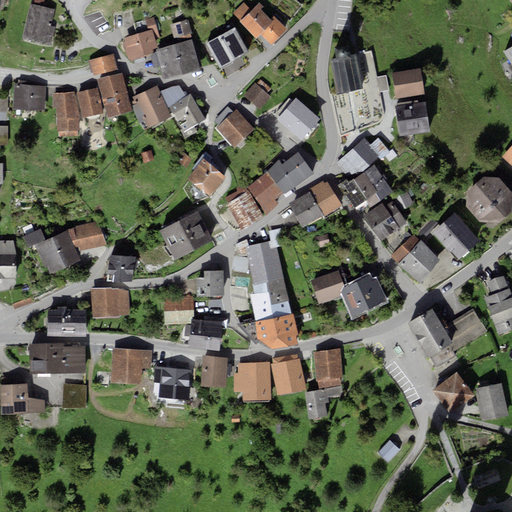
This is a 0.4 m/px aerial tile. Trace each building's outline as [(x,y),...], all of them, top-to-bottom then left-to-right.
[(244,3),(232,13),(257,39),(262,35),(271,45),(287,31),(274,17),(270,20),(261,10),(264,7),(260,3),(251,11),(244,3)] [(58,13),(34,7),(27,40),(56,46),(61,28),(58,13)] [(143,37),(130,41),(135,62),(166,53),(168,52),(163,39),(168,38),(161,19),(140,26),(143,37)] [(198,24),(177,27),(180,41),(201,39),(198,24)] [(235,29),(206,44),(220,70),(249,54),(235,29)] [(203,44),(185,48),(193,73),(210,69),(203,44)] [(330,59),(337,95),(364,89),(357,54),(351,55),(349,44),(334,47),(336,58),(330,59)] [(168,52),(166,53),(173,78),(193,73),(185,48),(168,52)] [(112,56),(88,61),(92,75),(115,70),(112,56)] [(420,69),(392,73),(396,98),(424,94),(420,69)] [(130,73),(104,79),(110,99),(134,93),(136,92),(130,73)] [(388,76),(378,77),(380,92),(390,91),(388,76)] [(249,95),(265,109),(276,97),(260,83),(249,95)] [(50,87),(19,85),(18,108),(49,110),(50,87)] [(163,87),(142,96),(156,127),(179,116),(174,108),(166,92),(163,87)] [(179,87),(166,92),(174,108),(191,98),(185,87),(179,87)] [(103,88),(83,92),(89,118),(110,113),(103,88)] [(79,93),(57,94),(57,109),(62,109),(63,118),(62,131),(85,130),(84,117),(79,93)] [(109,99),(114,118),(140,112),(134,93),(110,99),(109,99)] [(0,112),(10,113),(11,96),(0,95),(0,112)] [(197,95),(174,108),(188,134),(212,121),(197,95)] [(319,120),(294,100),(277,123),(301,142),(319,120)] [(395,106),(400,136),(430,131),(426,101),(395,106)] [(243,112),(222,130),(240,149),(260,131),(243,112)] [(344,157),(336,163),(352,180),(378,157),(381,160),(385,156),(389,162),(400,155),(394,148),(390,151),(378,138),(371,145),(365,138),(344,157)] [(298,154),(270,174),(289,196),(317,175),(298,154)] [(206,160),(187,181),(207,199),(225,178),(206,160)] [(373,165),(365,172),(381,200),(393,192),(385,181),(387,179),(384,175),(382,176),(373,165)] [(365,172),(353,180),(370,206),(371,207),(381,200),(365,172)] [(249,189),(266,215),(286,202),(283,199),(287,195),(270,174),(249,189)] [(472,193),(470,208),(489,225),(509,225),(511,221),(511,184),(505,178),(489,178),(472,193)] [(308,190),(310,192),(324,215),(325,216),(343,205),(326,179),(308,190)] [(347,179),(339,185),(352,210),(356,208),(359,213),(370,206),(353,180),(349,183),(347,179)] [(414,203),(406,190),(395,196),(403,209),(414,203)] [(248,192),(226,205),(238,228),(261,215),(248,192)] [(290,203),(302,228),(324,215),(310,192),(290,203)] [(383,203),(364,216),(381,241),(407,224),(393,202),(385,206),(383,203)] [(197,213),(161,231),(178,259),(212,242),(197,213)] [(455,213),(432,233),(450,253),(452,251),(459,259),(479,241),(455,213)] [(73,231),(84,252),(109,246),(103,223),(73,231)] [(282,229),(269,231),(271,241),(275,241),(276,247),(285,245),(282,229)] [(73,231),(60,236),(76,265),(88,259),(84,252),(73,231)] [(328,234),(315,237),(317,247),(330,244),(328,234)] [(391,256),(398,265),(420,241),(414,235),(391,256)] [(60,236),(42,246),(59,273),(76,265),(60,236)] [(247,240),(236,245),(241,255),(247,253),(245,247),(250,246),(247,240)] [(420,241),(398,265),(421,283),(440,260),(421,240),(420,241)] [(250,246),(245,247),(247,253),(253,285),(267,282),(282,279),(276,247),(275,241),(271,241),(250,246)] [(21,256),(0,255),(0,280),(21,280),(21,256)] [(136,256),(110,256),(108,281),(133,281),(136,256)] [(310,280),(319,305),(343,296),(342,292),(345,287),(343,280),(339,269),(310,280)] [(204,279),(195,279),(195,296),(222,295),(221,272),(204,273),(204,279)] [(353,275),(343,280),(345,287),(342,292),(343,296),(353,316),(387,301),(377,279),(372,281),(369,275),(356,281),(353,275)] [(282,279),(267,282),(268,291),(270,305),(289,301),(282,279)] [(496,297),(488,300),(498,327),(511,321),(511,288),(507,279),(491,285),(496,297)] [(267,282),(253,285),(253,284),(255,294),(268,291),(267,282)] [(91,288),(92,318),(121,318),(120,315),(130,315),(129,292),(118,289),(112,289),(111,288),(91,288)] [(255,294),(251,294),(256,321),(292,314),(289,301),(270,305),(268,291),(255,294)] [(197,300),(166,301),(167,325),(194,324),(198,324),(197,300)] [(58,309),(48,309),(48,335),(86,335),(86,310),(67,310),(67,307),(58,307),(58,309)] [(433,308),(407,323),(434,369),(455,357),(451,351),(485,331),(472,309),(443,326),(433,308)] [(292,314),(256,321),(237,323),(255,343),(258,339),(270,347),(298,344),(296,336),(299,335),(294,314),(292,314)] [(194,324),(190,346),(224,350),(227,326),(198,324),(194,324)] [(72,344),(36,345),(38,375),(73,372),(72,347),(72,344)] [(93,346),(72,347),(73,372),(94,373),(93,346)] [(155,352),(118,350),(116,383),(148,385),(149,369),(155,370),(155,352)] [(343,351),(318,354),(322,388),(345,386),(344,379),(347,379),(343,351)] [(233,358),(207,357),(206,385),(233,387),(233,358)] [(304,360),(277,365),(284,397),(311,391),(304,360)] [(273,364),(242,365),(245,401),(276,401),(273,364)] [(197,371),(161,367),(158,397),(196,400),(197,371)] [(457,372),(433,390),(442,402),(466,384),(457,372)] [(466,384),(442,402),(450,414),(475,396),(466,384)] [(508,416),(501,384),(476,389),(482,421),(508,416)] [(35,385),(7,387),(9,416),(52,413),(50,403),(36,399),(35,385)] [(90,385),(66,385),(65,408),(90,408),(90,385)] [(337,388),(308,394),(312,420),(331,417),(330,401),(339,398),(337,388)] [(390,440),(378,453),(388,463),(400,450),(390,440)]
